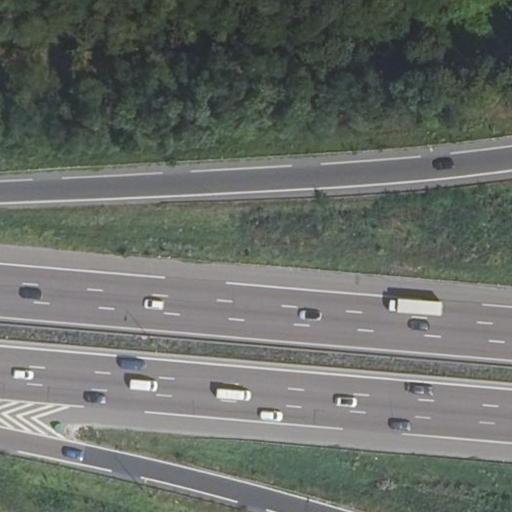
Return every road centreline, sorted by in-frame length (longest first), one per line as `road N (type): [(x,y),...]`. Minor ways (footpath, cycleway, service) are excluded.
road 1 (motorway): [(511,337),(0,292)]
road 2 (motorway): [(0,376),(511,419)]
road 3 (motorway): [(511,157),(0,193)]
road 4 (motorway): [(0,437),(318,511)]
